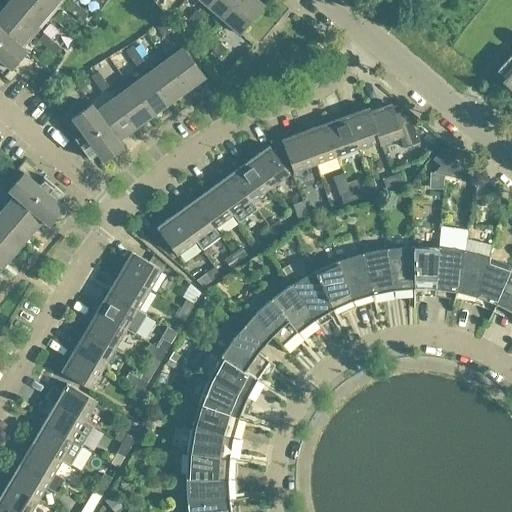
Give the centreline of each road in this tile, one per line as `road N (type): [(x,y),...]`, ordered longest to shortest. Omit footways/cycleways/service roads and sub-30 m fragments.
road 1 (residential): [(280,511),(276,466),(291,413),(347,354),(425,335),(477,347),(511,367)]
road 2 (residential): [(116,211),(180,156),(348,69),(370,37)]
road 3 (residential): [(0,391),(116,211)]
road 4 (tertiary): [(511,161),(370,37)]
road 5 (residential): [(116,211),(0,105)]
